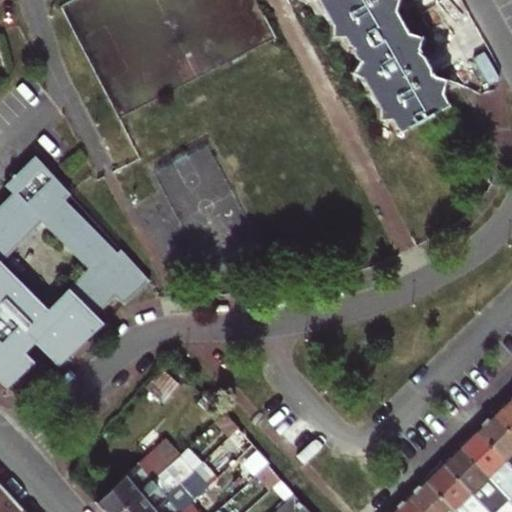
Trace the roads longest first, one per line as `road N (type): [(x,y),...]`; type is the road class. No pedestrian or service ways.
road 1 (residential): [(14,451),(136,341),(373,303),(448,269),(511,216)]
road 2 (residential): [(381,511),(511,379)]
